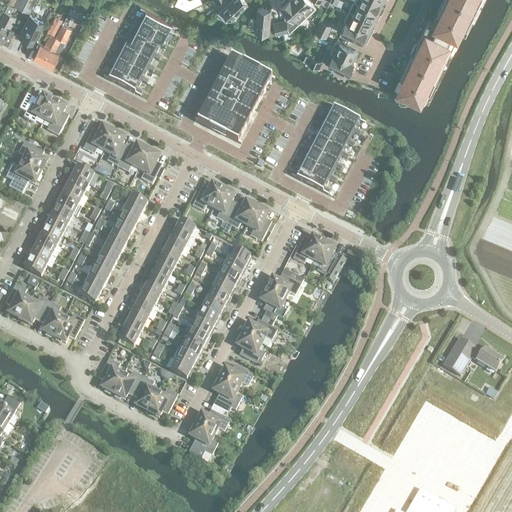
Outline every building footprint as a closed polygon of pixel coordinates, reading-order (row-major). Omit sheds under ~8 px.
[(14,5),(15,5),(29,12),(35,0),(4,0),(14,5)] [(231,0),(218,13),(226,22),(231,17),(234,19),(240,13),(238,11),(247,2),(245,0),(231,0)] [(285,20),(280,21),(283,33),(289,31),(289,33),(307,16),(292,0),(283,0),(281,3),(283,5),(282,6),(283,6),(282,7),(287,13),(284,15),(285,20)] [(292,0),(307,16),(316,7),(309,0),(292,0)] [(375,12),(380,2),(375,0),(355,0),(355,2),(375,12)] [(416,100),(416,99),(428,105),(462,36),(466,38),(483,0),(442,0),(432,21),(429,19),(417,43),(416,42),(411,53),(412,53),(395,88),(394,89),(394,90),(394,91),(394,92),(394,93),(394,94),(394,95),(394,96),(394,97),(395,98),(395,99),(396,100),(396,101),(397,102),(398,102),(398,103),(399,104),(400,104),(401,105),(402,105),(403,105),(404,105),(406,105),(407,105),(408,105),(409,105),(410,104),(411,104),(412,103),(413,103),(414,102),(415,101),(416,100)] [(353,1),(349,11),(353,13),(371,21),(375,12),(355,2),(353,1)] [(0,33),(10,14),(14,7),(9,4),(0,20),(0,33)] [(256,30),(268,31),(271,8),(258,7),(257,20),(254,20),(253,29),(256,29),(256,30)] [(136,16),(134,19),(139,22),(153,29),(159,16),(146,9),(141,18),(136,16)] [(349,11),(344,21),(346,22),(366,31),(371,21),(353,13),(349,11)] [(10,28),(16,17),(10,14),(0,33),(0,40),(7,44),(14,30),(10,28)] [(32,42),(43,21),(30,14),(19,36),(32,42)] [(159,16),(153,29),(166,36),(171,38),(173,35),(168,32),(172,24),(172,23),(159,16)] [(33,58),(42,63),(55,37),(61,24),(53,20),(44,39),(47,40),(44,46),(40,44),(33,58)] [(318,26),(328,31),(331,26),(321,20),(318,26)] [(277,34),(283,33),(280,21),(274,23),(277,34)] [(130,27),(128,31),(133,33),(147,40),(153,29),(139,22),(135,30),(130,27)] [(346,22),(341,32),(362,42),(367,31),(366,31),(346,22)] [(55,37),(42,63),(51,68),(59,53),(65,42),(71,30),(62,25),(56,37),(55,37)] [(326,37),(328,31),(318,26),(315,31),(326,37)] [(166,36),(153,29),(147,40),(160,47),(165,50),(167,46),(162,44),(166,36)] [(124,39),(122,43),(127,45),(140,52),(147,40),(133,33),(129,42),(124,39)] [(160,47),(147,40),(140,52),(154,59),(159,61),(161,58),(156,55),(160,47)] [(350,61),(355,50),(335,40),(330,52),(333,53),(334,53),(350,61)] [(118,50),(116,54),(121,56),(134,63),(140,52),(127,45),(123,53),(118,50)] [(154,59),(140,52),(134,63),(148,71),(153,73),(155,70),(150,67),(154,59)] [(330,52),(325,63),(328,64),(348,74),(349,72),(350,73),(354,65),(353,64),(354,62),(350,61),(334,53),(333,53),(330,52)] [(321,62),(310,57),(306,55),(303,61),(319,68),(321,62)] [(112,63),(110,66),(115,68),(128,75),(134,63),(121,56),(117,65),(112,63)] [(272,78),(232,57),(198,122),(238,143),(272,78)] [(134,63),(128,75),(142,82),(147,85),(148,82),(143,79),(148,71),(134,63)] [(106,74),(103,78),(122,87),(128,75),(115,68),(111,77),(106,74)] [(142,82),(128,75),(122,87),(140,97),(142,93),(137,90),(142,82)] [(37,119),(44,122),(54,102),(43,96),(40,102),(27,95),(19,110),(26,113),(24,119),(35,124),(37,119)] [(58,137),(66,122),(69,117),(63,114),(66,108),(54,102),(44,122),(50,126),(48,131),(58,137)] [(324,114),(322,118),(327,120),(341,127),(347,115),(334,108),(329,117),(324,114)] [(360,122),(347,115),(341,127),(354,134),(359,137),(361,133),(356,131),(360,122)] [(318,126),(316,129),(321,132),(335,139),(341,127),(327,120),(323,129),(318,126)] [(98,151),(103,154),(114,133),(103,126),(100,133),(94,130),(84,149),(92,154),(98,152),(98,151)] [(354,134),(341,127),(335,139),(348,146),(353,148),(355,145),(350,142),(354,134)] [(312,138),(310,141),(315,144),(328,151),(335,139),(321,132),(317,140),(312,138)] [(118,167),(128,148),(123,145),(126,139),(114,133),(103,154),(109,156),(108,157),(110,163),(118,167)] [(348,146),(335,139),(328,151),(342,157),(347,160),(349,157),(344,154),(348,146)] [(22,157),(23,158),(21,163),(41,174),(47,162),(41,159),(44,153),(24,143),(20,151),(22,157)] [(132,170),(133,169),(138,171),(149,150),(137,144),(134,150),(128,148),(118,167),(126,171),(132,170)] [(306,149),(304,153),(309,155),(322,162),(328,151),(315,144),(311,152),(306,149)] [(138,171),(143,174),(142,175),(144,181),(153,185),(163,166),(157,163),(160,156),(149,150),(138,171)] [(342,157),(328,151),(322,162),(336,169),(341,172),(342,168),(337,166),(342,157)] [(300,161),(298,164),(303,167),(316,174),(322,162),(309,155),(305,163),(300,161)] [(322,162),(316,174),(329,181),(334,184),(336,180),(331,178),(336,169),(322,162)] [(22,195),(26,188),(29,182),(35,185),(41,174),(21,163),(18,168),(17,168),(11,169),(6,178),(12,181),(9,188),(22,195)] [(109,173),(97,166),(94,172),(107,178),(109,173)] [(94,189),(99,178),(78,167),(76,169),(75,168),(71,175),(73,176),(72,177),(89,186),(94,189)] [(293,173),(291,177),(310,186),(316,174),(303,167),(298,175),(293,173)] [(316,174),(310,186),(323,193),(328,196),(328,195),(330,192),(325,189),(329,181),(316,174)] [(65,187),(84,196),(89,186),(72,177),(69,183),(68,182),(65,187)] [(207,206),(214,209),(224,190),(212,184),(209,190),(203,187),(193,206),(201,211),(205,210),(207,206)] [(64,193),(61,198),(78,206),(84,196),(65,187),(62,192),(64,193)] [(103,194),(108,196),(111,191),(106,188),(103,194)] [(214,208),(214,209),(220,213),(218,216),(220,220),(223,222),(220,228),(224,230),(227,224),(238,205),(232,202),(236,196),(224,190),(214,208)] [(100,199),(105,202),(108,196),(103,194),(100,199)] [(133,195),(128,205),(143,213),(148,203),(133,195)] [(57,202),(54,207),(73,217),(77,219),(82,208),(78,206),(61,198),(59,203),(57,202)] [(241,224),(248,227),(258,208),(246,202),(243,208),(238,205),(227,224),(236,229),(240,227),(241,224)] [(123,214),(138,222),(143,213),(128,205),(123,214)] [(68,227),(73,217),(54,207),(52,212),(53,213),(51,218),(68,227)] [(258,208),(248,227),(254,230),(252,234),(254,238),(262,243),(272,223),(266,220),(270,214),(258,208)] [(90,220),(95,222),(98,217),(93,214),(90,220)] [(138,222),(123,214),(118,223),(133,231),(138,222)] [(44,227),(62,237),(68,227),(51,218),(48,223),(46,222),(44,227)] [(176,230),(191,238),(196,229),(181,221),(176,230)] [(129,240),(133,231),(118,223),(113,232),(129,240)] [(82,237),(87,240),(89,234),(92,227),(89,225),(82,237)] [(40,238),(57,247),(62,237),(44,227),(41,232),(43,233),(40,238)] [(191,238),(176,230),(171,239),(186,247),(191,238)] [(113,232),(109,241),(124,249),(129,240),(113,232)] [(308,259),(314,262),(325,243),(313,236),(310,243),(304,240),(294,259),(302,264),(306,262),(308,259)] [(33,247),(52,257),(57,247),(40,238),(38,243),(36,242),(33,247)] [(182,256),(186,247),(171,239),(166,248),(182,256)] [(104,250),(119,258),(124,249),(109,241),(104,250)] [(325,243),(314,262),(321,265),(319,269),(320,273),(329,277),(327,281),(334,285),(347,261),(339,257),(338,258),(333,255),(336,249),(325,243)] [(209,249),(214,252),(217,246),(212,244),(209,249)] [(30,258),(46,267),(52,257),(33,247),(30,252),(32,253),(30,258)] [(166,248),(162,257),(177,265),(182,256),(166,248)] [(234,248),(229,259),(245,268),(246,267),(248,268),(252,261),(250,260),(251,257),(234,248)] [(209,249),(206,255),(212,257),(214,252),(209,249)] [(104,250),(99,259),(114,267),(119,258),(104,250)] [(68,260),(74,263),(77,257),(71,254),(68,260)] [(162,257),(157,266),(172,274),(177,265),(162,257)] [(25,267),(24,269),(41,278),(46,267),(30,258),(29,259),(27,258),(23,266),(25,267)] [(99,259),(94,269),(110,277),(114,267),(99,259)] [(229,259),(223,269),(242,279),(245,274),(243,273),(245,268),(229,259)] [(198,269),(204,272),(207,267),(201,264),(198,269)] [(157,266),(152,276),(167,284),(172,274),(157,266)] [(60,274),(66,277),(69,272),(63,269),(60,274)] [(94,269),(90,278),(105,286),(110,277),(94,269)] [(204,272),(198,269),(195,275),(201,278),(204,272)] [(218,279),(235,288),(237,283),(239,284),(242,279),(223,269),(218,279)] [(267,290),(286,300),(289,294),(293,296),(297,294),(304,281),(285,271),(279,282),(273,278),(267,290)] [(58,280),(63,283),(66,277),(60,274),(58,280)] [(152,276),(147,285),(162,293),(167,284),(152,276)] [(85,287),(100,295),(105,286),(90,278),(85,287)] [(218,279),(213,290),(231,299),(234,294),(232,293),(235,288),(218,279)] [(188,290),(193,292),(196,287),(190,284),(188,290)] [(8,314),(20,320),(30,301),(23,297),(25,294),(24,290),(16,285),(5,305),(11,308),(8,314)] [(142,294),(158,302),(162,293),(147,285),(142,294)] [(100,295),(85,287),(80,296),(95,304),(100,295)] [(193,292),(188,290),(185,295),(190,298),(193,292)] [(213,290),(207,300),(224,309),(227,303),(229,304),(231,299),(213,290)] [(267,305),(265,308),(264,311),(267,312),(264,317),(275,323),(277,318),(283,321),(288,312),(286,308),(283,306),(286,300),(267,290),(261,302),(267,305)] [(142,294),(138,303),(153,311),(158,302),(142,294)] [(34,320),(40,323),(50,303),(42,299),(38,301),(36,304),(30,301),(20,320),(31,326),(34,320)] [(207,300),(202,310),(221,320),(223,315),(221,314),(224,309),(207,300)] [(42,332),(54,338),(64,319),(58,315),(59,312),(58,308),(50,303),(40,323),(45,326),(42,332)] [(148,320),(153,311),(138,303),(133,312),(148,320)] [(202,310),(197,320),(213,329),(216,324),(218,325),(221,320),(202,310)] [(128,321),(143,329),(148,320),(133,312),(128,321)] [(85,322),(76,317),(72,318),(70,322),(64,319),(54,338),(65,344),(69,338),(74,341),(85,322)] [(273,340),(278,331),(272,328),(275,323),(264,317),(261,322),(258,321),(255,327),(249,324),(243,335),(262,345),(266,339),(269,341),(273,340)] [(191,330),(210,340),(213,335),(211,334),(213,329),(197,320),(191,330)] [(123,330),(139,338),(143,329),(128,321),(123,330)] [(167,330),(172,333),(175,328),(169,325),(167,330)] [(134,348),(139,338),(123,330),(118,340),(134,348)] [(172,333),(167,330),(164,336),(169,338),(172,333)] [(186,340),(203,349),(206,344),(207,345),(210,340),(191,330),(186,340)] [(259,352),(262,345),(243,335),(237,347),(243,350),(240,356),(260,366),(264,358),(263,354),(259,352)] [(482,353),(480,351),(460,339),(452,352),(448,350),(438,368),(444,372),(446,369),(461,378),(472,360),(476,362),(475,363),(495,375),(504,360),(485,348),(482,353)] [(181,350),(199,360),(202,355),(200,354),(203,349),(186,340),(181,350)] [(156,350),(161,353),(164,348),(159,345),(156,350)] [(158,359),(161,353),(156,350),(153,356),(158,359)] [(175,361),(192,369),(195,364),(197,365),(199,360),(181,350),(175,361)] [(101,389),(113,395),(123,376),(117,372),(119,369),(117,365),(109,360),(99,380),(105,383),(101,389)] [(170,371),(187,380),(188,378),(190,379),(194,371),(192,370),(192,369),(175,361),(170,371)] [(225,369),(219,380),(239,391),(242,384),(246,386),(250,385),(254,376),(235,366),(231,372),(225,369)] [(133,398),(143,378),(135,374),(131,375),(130,379),(123,376),(113,395),(125,401),(128,395),(133,398)] [(147,413),(157,393),(151,390),(153,387),(152,382),(143,378),(133,398),(139,401),(135,407),(147,413)] [(219,395),(216,401),(214,406),(229,414),(231,409),(236,411),(240,403),(239,399),(235,397),(239,391),(219,380),(213,392),(219,395)] [(178,396),(170,392),(166,393),(164,397),(157,393),(147,413),(159,419),(162,413),(168,416),(178,396)] [(15,416),(14,415),(20,405),(8,397),(1,408),(0,406),(0,419),(9,425),(15,416)] [(202,414),(196,426),(215,436),(218,430),(222,431),(226,430),(230,422),(226,419),(229,414),(214,406),(208,417),(202,414)] [(0,437),(2,434),(3,434),(9,425),(0,419),(0,437)] [(201,460),(205,453),(212,457),(217,448),(215,444),(212,442),(215,436),(196,426),(189,437),(196,441),(189,454),(201,460)] [(396,511),(454,511),(455,511),(421,490),(408,511),(397,511),(396,511)]
